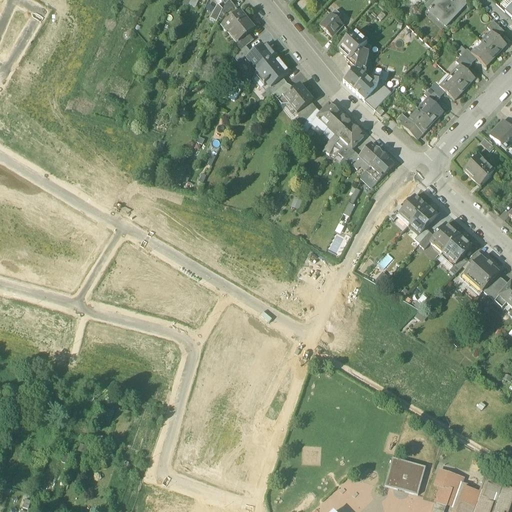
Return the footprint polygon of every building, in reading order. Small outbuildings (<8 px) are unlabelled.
[(197,2),(192,0),(189,6),(195,9),(197,2)] [(438,0),(430,0),(424,7),(428,11),(439,0),(438,0)] [(438,0),(439,0),(428,11),(445,27),(465,6),(461,2),(462,1),(460,0),(438,0)] [(230,1),(224,7),(222,10),(221,12),(224,16),(234,7),(230,1)] [(218,5),(209,19),(216,23),(221,12),(222,10),(218,5)] [(341,17),(335,12),(331,16),(337,21),(341,17)] [(254,31),(239,13),(221,28),(227,35),(229,33),(238,44),(248,35),(254,31)] [(337,21),(331,16),(320,28),(331,39),(343,27),(337,21)] [(504,33),(493,23),(487,29),(491,33),(492,33),(498,39),(504,33)] [(491,33),(487,38),(488,39),(482,45),(496,57),(500,53),(500,52),(505,46),(498,39),(492,33),(491,33)] [(367,46),(354,34),(337,52),(350,63),(360,53),(367,46)] [(238,44),(236,46),(241,52),(246,48),(253,41),(248,35),(238,44)] [(496,57),(482,45),(476,51),(476,50),(472,55),(471,55),(476,60),(485,68),(490,62),(491,63),(496,57)] [(252,55),(247,60),(257,73),(276,58),(267,46),(264,49),(262,47),(252,55)] [(370,47),(367,46),(360,53),(368,55),(370,47)] [(241,52),(237,55),(237,56),(241,61),(245,58),(247,60),(252,55),(246,48),(241,52)] [(472,55),(467,50),(461,57),(471,66),(476,60),(471,55),(472,55)] [(360,53),(355,70),(353,72),(343,83),(353,93),(366,80),(359,74),(363,70),(364,71),(368,55),(360,53)] [(350,63),(347,67),(353,72),(355,70),(360,53),(350,63)] [(471,66),(461,57),(455,63),(460,67),(466,72),(471,66)] [(276,58),(257,73),(270,89),(271,89),(279,82),(289,74),(276,58)] [(460,67),(456,72),(456,73),(451,79),(464,91),(469,86),(474,80),(466,72),(460,67)] [(451,79),(445,85),(444,84),(440,89),(445,94),(454,102),(459,96),(464,91),(451,79)] [(371,81),(370,83),(366,80),(353,93),(364,103),(376,89),(379,83),(371,81)] [(279,82),(271,89),(270,89),(267,91),(271,97),(271,96),(272,96),(283,87),(279,82)] [(376,89),(364,103),(375,112),(378,108),(391,94),(379,83),(376,89)] [(440,89),(436,85),(430,91),(440,100),(445,94),(440,89)] [(283,87),(272,96),(277,101),(282,97),(284,99),(290,94),(284,86),(283,87)] [(290,94),(284,99),(283,99),(284,100),(289,105),(297,115),(311,104),(312,103),(303,91),(299,86),(290,94)] [(267,91),(261,96),(268,104),(271,97),(267,91)] [(440,100),(430,91),(424,97),(428,101),(429,101),(434,106),(440,100)] [(434,106),(429,101),(428,101),(424,106),(425,106),(419,112),(433,125),(438,120),(437,119),(443,114),(434,106)] [(311,104),(297,115),(299,118),(294,122),(302,131),(305,126),(307,122),(314,114),(314,113),(316,111),(311,104)] [(318,117),(317,118),(328,129),(340,116),(329,105),(318,117)] [(384,114),(378,108),(375,112),(381,118),(384,114)] [(419,112),(414,118),(413,118),(408,123),(422,135),(428,130),(433,125),(419,112)] [(314,114),(307,122),(305,126),(307,128),(310,125),(317,118),(318,117),(314,114)] [(340,116),(328,129),(335,136),(340,140),(352,127),(340,116)] [(328,129),(317,118),(310,125),(315,129),(317,128),(324,134),(328,129)] [(405,120),(399,126),(402,128),(408,122),(405,120)] [(408,123),(408,122),(402,128),(417,142),(423,136),(422,135),(408,123)] [(511,131),(503,123),(489,137),(505,153),(511,145),(511,131)] [(340,140),(336,144),(342,150),(339,154),(343,158),(350,150),(351,151),(352,150),(363,138),(352,127),(340,140)] [(335,136),(328,144),(330,145),(332,144),(334,146),(336,144),(340,140),(335,136)] [(494,150),(485,141),(480,145),(490,154),(494,150)] [(330,145),(328,144),(323,153),(329,156),(334,146),(332,144),(330,145)] [(359,157),(358,158),(370,169),(382,156),(371,145),(359,157)] [(350,150),(343,158),(348,163),(348,162),(355,154),(352,150),(351,151),(350,150)] [(355,154),(348,162),(348,163),(351,166),(358,158),(359,157),(355,154)] [(382,156),(370,169),(381,180),(394,166),(382,156)] [(358,158),(351,166),(357,171),(360,168),(366,173),(370,169),(358,158)] [(494,174),(477,158),(463,173),(480,189),(494,174)] [(381,180),(370,169),(366,173),(363,177),(361,181),(371,191),(381,180)] [(354,195),(349,204),(353,206),(360,192),(356,190),(354,195)] [(404,210),(398,216),(399,217),(410,227),(426,209),(414,198),(404,210)] [(353,206),(349,204),(343,216),(348,218),(354,207),(353,206)] [(399,207),(389,218),(394,223),(399,217),(398,216),(404,210),(399,207)] [(426,209),(410,227),(421,236),(426,230),(429,227),(428,227),(436,218),(426,209)] [(435,238),(430,244),(430,245),(443,256),(459,238),(445,226),(435,238)] [(421,236),(415,242),(420,246),(430,234),(426,230),(421,236)] [(420,246),(419,247),(424,251),(430,245),(430,244),(435,238),(430,234),(420,246)] [(459,238),(443,256),(455,266),(455,267),(462,260),(463,261),(465,258),(464,258),(471,249),(459,238)] [(477,253),(468,263),(472,267),(473,266),(474,267),(481,259),(482,258),(477,253)] [(481,259),(474,267),(473,266),(472,267),(464,276),(471,282),(468,285),(480,296),(483,293),(498,276),(499,275),(492,269),(493,267),(489,263),(488,265),(481,259)] [(462,260),(455,267),(455,266),(449,273),(454,277),(467,264),(463,261),(462,260)] [(498,276),(483,293),(487,297),(502,280),(498,276)] [(502,280),(487,297),(494,303),(509,286),(502,280)] [(509,286),(494,303),(502,310),(506,305),(511,309),(511,285),(511,284),(509,286)] [(477,408),(482,412),(485,407),(481,403),(477,408)] [(425,469),(393,460),(385,488),(418,497),(425,469)] [(499,481),(484,476),(479,493),(466,489),(467,487),(461,485),(463,480),(448,475),(447,478),(438,475),(434,486),(440,488),(435,504),(446,508),(447,504),(453,506),(452,509),(458,511),(459,510),(464,511),(463,511),(508,511),(511,502),(511,485),(507,484),(505,490),(497,488),(499,481)]
